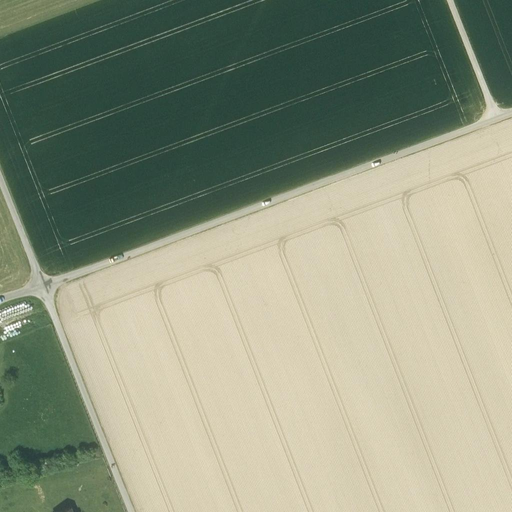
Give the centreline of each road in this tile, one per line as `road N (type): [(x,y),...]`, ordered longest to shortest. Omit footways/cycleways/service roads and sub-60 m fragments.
road 1 (unclassified): [(40,286),(511,113)]
road 2 (unclassified): [(40,286),(130,511)]
road 3 (track): [(448,0),(495,119)]
